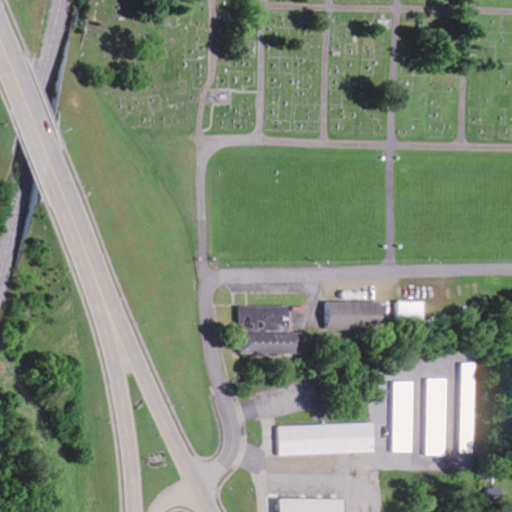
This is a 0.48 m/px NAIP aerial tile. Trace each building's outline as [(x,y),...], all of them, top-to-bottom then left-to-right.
[(327,329),(387,330),(387,302),(328,301),(327,329)] [(425,301),(399,301),(399,320),(425,321),(425,301)] [(241,354),(304,354),(304,335),(291,334),(291,307),(242,306),(241,354)] [(460,453),(474,453),(475,364),(461,363),(460,453)] [(447,379),(428,379),(427,448),(446,448),(447,379)] [(414,452),(413,382),(394,383),(395,453),(414,452)] [(376,452),(375,423),(280,426),(281,455),(376,452)] [(488,505),(504,504),(503,488),(487,489),(488,505)] [(345,511),(346,499),(282,499),(281,511),(345,511)]
